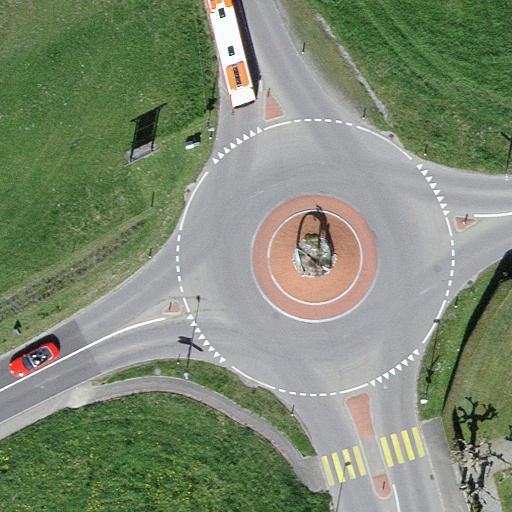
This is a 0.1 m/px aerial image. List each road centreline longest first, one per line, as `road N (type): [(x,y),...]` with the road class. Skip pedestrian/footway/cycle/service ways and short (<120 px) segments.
road 1 (secondary): [(222,298),(70,355),(0,391)]
road 2 (secondary): [(293,160),(239,192),(222,220),(214,251),(222,298)]
road 3 (secondary): [(293,160),(243,0)]
road 4 (secondary): [(390,511),(342,355)]
road 5 (secondary): [(342,355),(374,341),(398,316),(413,285),(413,230)]
road 6 (secondary): [(413,230),(389,188),(361,168),(328,158),(293,160)]
road 7 (secondary): [(222,298),(251,336),(273,348),(310,359),(342,355)]
